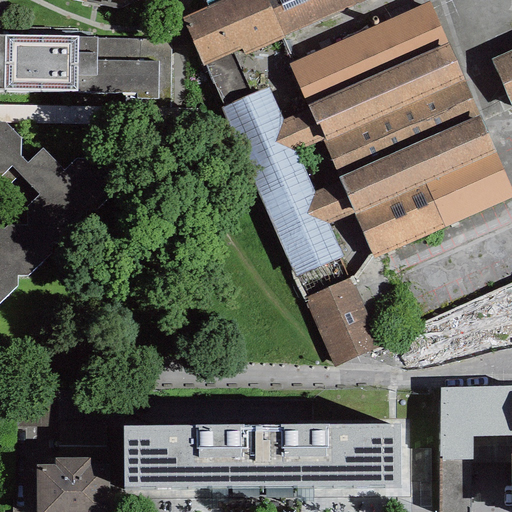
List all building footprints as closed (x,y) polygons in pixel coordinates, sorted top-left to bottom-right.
[(267,0),(223,0),(183,18),(204,64),(240,48),(244,56),(284,37),(267,0)] [(267,0),(284,37),(369,0),(267,0)] [(428,2),(288,65),(307,106),(445,44),(428,2)] [(0,90),(124,93),(124,109),(170,110),(171,39),(78,37),(78,29),(0,27),(0,90)] [(477,116),(445,44),(307,106),(308,109),(281,121),(296,153),(321,141),(338,178),(477,116)] [(511,49),(490,58),(511,110),(511,49)] [(219,107),(294,277),(341,256),(328,226),(313,193),(296,153),(281,121),(266,86),(219,107)] [(511,197),(511,194),(477,116),(338,178),(340,181),(313,193),(328,226),(353,215),(373,259),(511,197)] [(5,122),(0,121),(0,301),(16,286),(17,276),(27,276),(49,253),(50,242),(59,242),(85,220),(84,209),(95,210),(127,180),(110,158),(75,160),(62,172),(43,148),(27,163),(20,156),(21,138),(5,122)] [(348,278),(304,297),(305,300),(334,367),(378,348),(348,278)] [(511,409),(511,393),(511,386),(438,387),(439,511),(469,511),(469,460),(472,460),(472,436),(511,435),(511,409)] [(122,487),(260,487),(260,425),(122,425),(122,487)] [(400,425),(260,425),(260,487),(400,487),(400,425)] [(89,457),(53,458),(54,465),(36,465),(36,511),(108,511),(108,464),(89,464),(89,457)]
